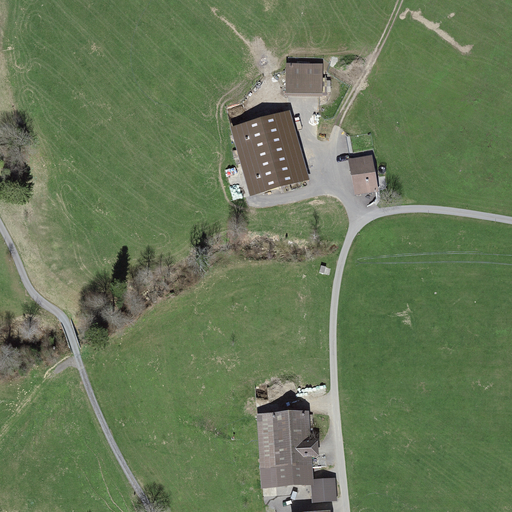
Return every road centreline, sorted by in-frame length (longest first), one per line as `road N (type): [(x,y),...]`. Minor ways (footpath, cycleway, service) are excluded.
road 1 (residential): [(345,511),(334,306),(359,222),(415,210),(511,224)]
road 2 (track): [(0,223),(31,293),(66,318),(95,406),(154,511)]
road 3 (track): [(332,181),(350,97),(404,0)]
